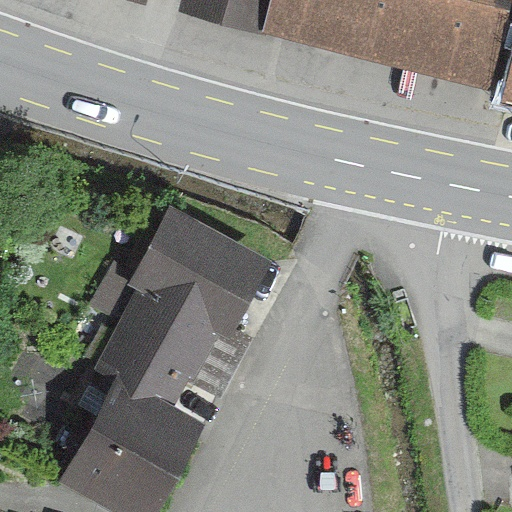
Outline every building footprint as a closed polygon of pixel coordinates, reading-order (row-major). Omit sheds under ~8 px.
[(112,0),(144,9),(146,0),(112,0)] [(179,0),(178,4),(179,4),(254,26),(261,0),(179,0)] [(271,0),(481,54),(495,0),(271,0)] [(511,104),(511,47),(498,101),(511,104)] [(221,323),(254,261),(165,214),(132,276),(221,323)] [(235,331),(221,323),(132,276),(106,262),(84,302),(127,326),(102,372),(156,401),(172,372),(209,391),(235,331)] [(8,414),(0,410),(0,353),(11,326),(0,321),(0,429),(1,430),(8,414)] [(186,417),(156,401),(102,372),(95,385),(102,389),(100,393),(101,393),(77,437),(65,430),(58,442),(70,449),(56,475),(124,511),(134,511),(136,509),(177,433),(186,417)]
